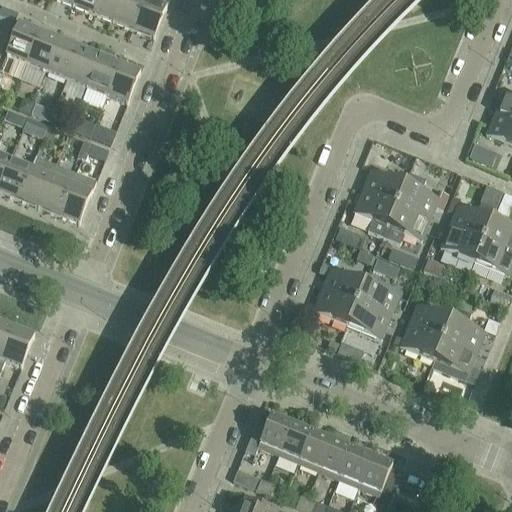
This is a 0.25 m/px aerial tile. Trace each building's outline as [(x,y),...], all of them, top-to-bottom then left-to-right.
[(77,0),(54,0),(53,4),(73,12),(77,0)] [(77,0),(73,12),(93,20),(100,0),(77,0)] [(100,0),(93,20),(113,28),(124,0),(100,0)] [(142,0),(142,3),(134,0),(124,0),(113,28),(133,36),(146,4),(150,6),(152,0),(142,0)] [(150,6),(146,4),(133,36),(154,45),(167,13),(150,6)] [(39,38),(18,29),(5,61),(26,70),(39,38)] [(39,38),(26,70),(46,78),(59,46),(39,38)] [(79,54),(59,46),(46,78),(66,86),(79,54)] [(79,54),(66,86),(87,94),(99,62),(79,54)] [(119,70),(99,62),(87,94),(107,102),(119,70)] [(119,70),(107,102),(128,110),(140,78),(119,70)] [(511,101),(503,98),(495,119),(511,126),(511,101)] [(486,141),(511,151),(511,126),(495,119),(486,141)] [(35,127),(29,140),(43,145),(48,132),(35,127)] [(94,132),(90,144),(111,152),(115,141),(94,132)] [(89,158),(92,150),(84,147),(81,155),(89,158)] [(474,150),(469,163),(477,166),(482,153),(474,150)] [(85,166),(89,158),(81,155),(78,163),(85,166)] [(0,192),(11,166),(0,161),(0,192)] [(36,163),(31,174),(18,206),(38,214),(56,171),(36,163)] [(31,174),(11,166),(0,192),(0,198),(18,206),(31,174)] [(76,179),(56,171),(38,214),(58,222),(76,179)] [(370,176),(362,197),(396,211),(405,190),(370,176)] [(58,222),(79,230),(92,198),(96,187),(76,179),(58,222)] [(405,190),(396,211),(430,225),(435,212),(439,204),(437,203),(432,201),(421,197),(426,186),(409,179),(405,190)] [(454,220),(448,233),(483,247),(491,226),(502,199),(486,192),(480,208),(480,209),(476,219),(457,212),(454,220)] [(439,204),(435,212),(442,215),(448,200),(440,196),(437,203),(439,204)] [(367,237),(383,243),(396,211),(362,197),(353,219),(372,226),(367,237)] [(430,225),(396,211),(383,243),(400,250),(404,240),(421,247),(430,225)] [(511,234),(491,226),(483,247),(511,258),(511,234)] [(448,233),(443,246),(440,254),(474,268),(483,247),(448,233)] [(511,272),(511,258),(483,247),(474,268),(508,282),(511,272)] [(377,264),(373,275),(383,279),(388,269),(377,264)] [(439,285),(444,271),(428,265),(423,278),(439,285)] [(330,275),(321,296),(355,310),(364,289),(330,275)] [(398,303),(364,289),(355,310),(389,324),(398,303)] [(313,318),(347,331),(355,310),(321,296),(313,318)] [(389,324),(355,310),(347,331),(381,345),(389,324)] [(417,310),(413,319),(408,332),(442,346),(451,324),(417,310)] [(455,314),(451,324),(442,346),(476,360),(485,338),(466,331),(471,320),(455,314)] [(13,333),(0,327),(0,374),(2,375),(5,367),(1,365),(13,333)] [(408,332),(403,344),(399,353),(433,367),(442,346),(408,332)] [(34,342),(13,333),(1,365),(5,367),(21,374),(34,342)] [(336,358),(339,350),(330,346),(326,354),(336,358)] [(433,367),(431,374),(465,388),(465,387),(471,372),(476,360),(442,346),(433,367)] [(339,350),(336,358),(345,362),(348,363),(352,353),(340,348),(339,350)] [(471,372),(465,387),(474,390),(480,376),(471,372)] [(258,454),(278,462),(291,429),(271,421),(266,432),(257,428),(245,457),(255,461),(258,454)] [(312,438),(291,429),(278,462),(298,470),(312,438)] [(331,446),(312,438),(298,470),(318,478),(331,446)] [(351,454),(331,446),(318,478),(338,486),(351,454)] [(371,462),(351,454),(338,486),(358,495),(371,462)] [(379,503),(390,476),(392,470),(371,462),(358,495),(379,503)] [(267,488),(237,476),(233,487),(263,499),(267,488)] [(385,511),(399,480),(390,476),(379,503),(376,511),(378,511),(385,511)] [(275,491),(267,488),(263,499),(270,502),(275,491)] [(242,510),(240,511),(271,511),(245,501),(242,510)] [(304,511),(307,504),(300,501),(295,511),(304,511)]
